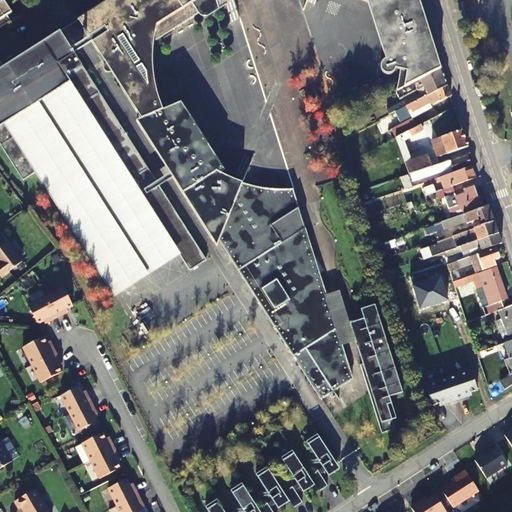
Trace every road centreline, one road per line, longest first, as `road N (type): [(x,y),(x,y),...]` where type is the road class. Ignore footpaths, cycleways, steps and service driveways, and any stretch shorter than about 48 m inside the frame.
road 1 (tertiary): [(511,228),(437,0)]
road 2 (residential): [(341,511),(511,405)]
road 3 (residential): [(76,344),(91,356),(172,511)]
